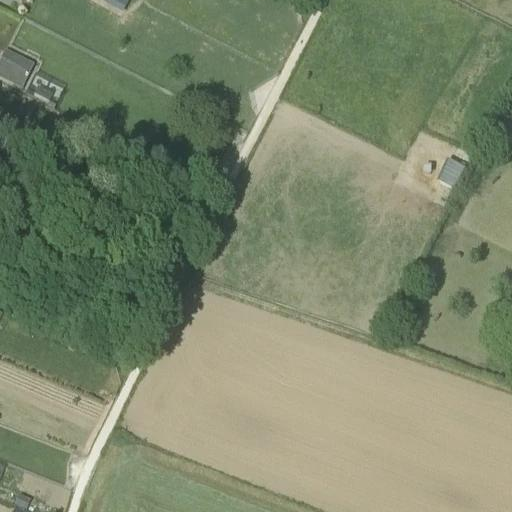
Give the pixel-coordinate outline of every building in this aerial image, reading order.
[(102,0),(100,3),(122,15),(129,0),(102,0)] [(33,66),(4,52),(0,60),(0,80),(21,91),(33,66)] [(52,96),(37,89),(33,96),(48,104),(52,96)] [(27,104),(21,102),(16,110),(23,113),(27,104)] [(33,163),(10,152),(3,166),(26,177),(33,163)] [(438,183),(455,190),(464,170),(447,162),(438,183)] [(13,508),(14,508),(22,511),(25,511),(30,502),(18,497),(13,508)]
